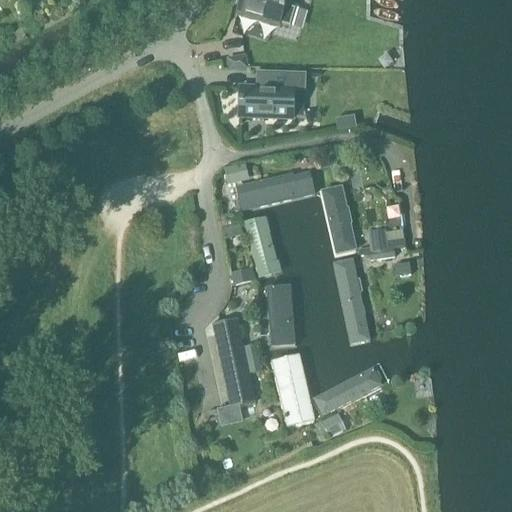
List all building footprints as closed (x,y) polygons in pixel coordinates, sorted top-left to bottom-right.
[(241,0),(238,13),(275,23),(274,25),(276,25),(276,24),(289,27),(294,10),(285,8),(287,0),(241,0)] [(260,91),(260,92),(292,93),(301,93),(301,76),(260,74),(260,91)] [(241,89),(240,89),(240,102),(239,102),(239,106),(240,106),(239,119),(240,119),(240,118),(291,120),(291,121),(292,121),(292,93),(260,92),(260,91),(241,90),(241,89)] [(354,117),(335,120),(337,133),(356,129),(354,117)] [(309,174),(236,191),(241,214),(314,197),(309,174)] [(342,188),(320,193),(335,257),(356,252),(342,188)] [(243,225),(258,281),(280,275),(265,219),(243,225)] [(384,232),(367,234),(370,254),(368,255),(369,263),(394,260),(393,251),(404,249),(404,242),(386,244),(384,232)] [(352,262),(333,266),(350,347),(369,343),(352,262)] [(294,347),(290,287),(266,289),(270,349),(294,347)] [(213,327),(215,339),(240,334),(237,322),(213,327)] [(240,334),(215,339),(218,351),(242,346),(240,334)] [(242,346),(218,351),(220,363),(245,357),(242,346)] [(220,363),(223,374),(247,369),(245,357),(220,363)] [(298,357),(270,364),(286,430),(314,423),(298,357)] [(223,374),(225,386),(250,381),(247,369),(223,374)] [(372,370),(313,401),(322,419),(382,387),(380,383),(381,381),(377,374),(375,374),(372,370)] [(225,386),(228,398),(252,393),(250,381),(225,386)] [(252,393),(228,398),(230,409),(255,404),(252,393)] [(337,417),(321,425),(329,441),(345,432),(337,417)]
